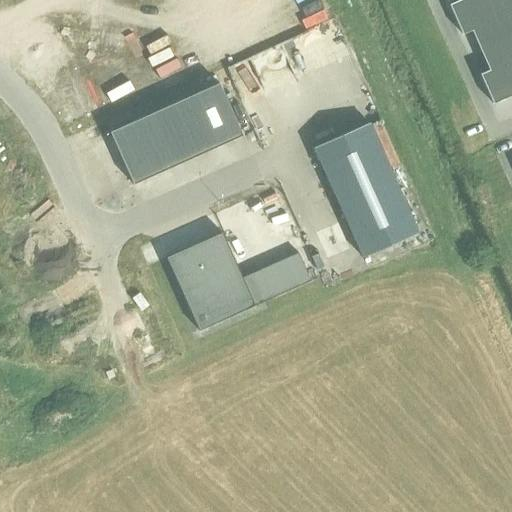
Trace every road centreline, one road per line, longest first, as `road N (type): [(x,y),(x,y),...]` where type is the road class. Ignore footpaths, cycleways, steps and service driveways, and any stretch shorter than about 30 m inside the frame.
road 1 (unclassified): [(93,237),(267,164)]
road 2 (unclassified): [(0,76),(53,144),(93,237)]
road 3 (unclassified): [(93,237),(144,368)]
